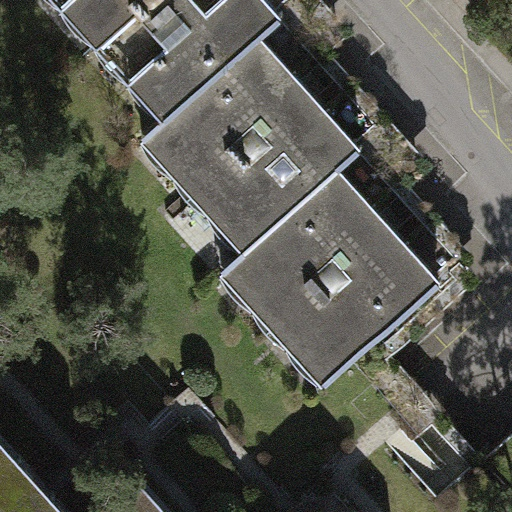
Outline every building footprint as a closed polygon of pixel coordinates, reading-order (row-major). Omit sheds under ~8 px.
[(279,14),(266,0),(63,0),(168,115),(257,34),(279,14)] [(145,135),(247,248),(337,167),(359,147),(257,34),(168,115),(145,135)] [(438,279),(337,167),(247,248),(224,268),(326,381),(351,358),(377,335),(438,279)] [(511,431),(485,455),(377,335),(351,358),(460,479),(478,463),(511,500),(511,431)] [(67,511),(0,437),(0,511),(67,511)] [(166,511),(138,481),(103,511),(166,511)]
